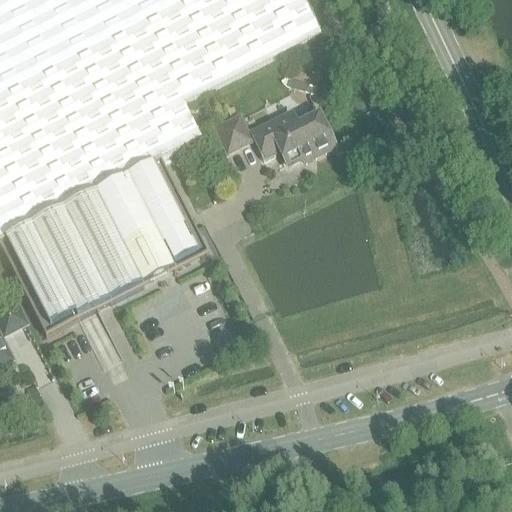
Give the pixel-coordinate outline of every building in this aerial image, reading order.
[(0,0),(0,246),(161,165),(202,144),(184,109),(320,40),(299,0),(0,0)] [(288,169),(333,146),(319,118),(297,129),(291,116),(252,136),(265,161),(280,153),(288,169)] [(228,156),(251,144),(239,121),(216,133),(228,156)] [(208,258),(161,165),(0,246),(0,248),(45,339),(208,258)] [(0,369),(12,363),(0,341),(26,328),(15,306),(0,313),(0,329),(1,331),(0,331),(0,369)]
